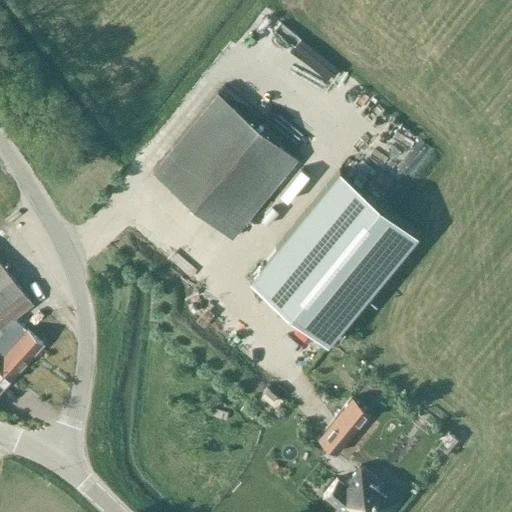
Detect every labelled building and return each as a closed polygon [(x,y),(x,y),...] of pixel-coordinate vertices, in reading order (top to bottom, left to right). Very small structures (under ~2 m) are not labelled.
[(232,233),(299,153),(220,88),(154,168),(232,233)] [(417,233),(339,169),(250,277),(327,342),(417,233)] [(0,326),(17,313),(33,301),(0,258),(0,326)] [(29,329),(17,313),(0,326),(0,358),(14,371),(43,341),(29,329)] [(0,386),(14,371),(0,358),(0,386)] [(265,359),(257,370),(285,391),(293,381),(265,359)] [(261,394),(270,401),(276,394),(267,386),(261,394)] [(370,411),(351,396),(318,437),(336,452),(370,411)] [(388,511),(395,504),(377,489),(382,483),(360,465),(344,484),(338,478),(337,477),(323,494),(324,495),(345,511),(388,511)]
